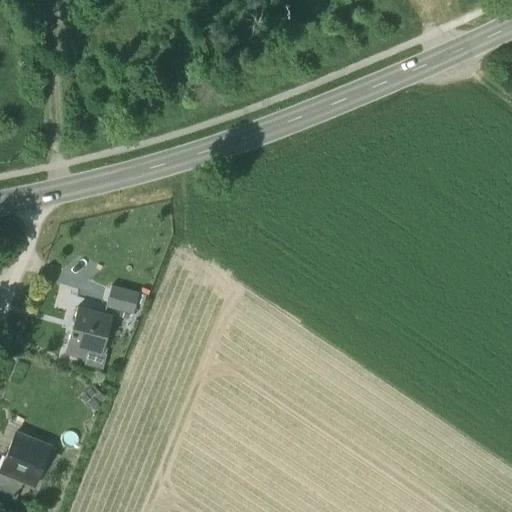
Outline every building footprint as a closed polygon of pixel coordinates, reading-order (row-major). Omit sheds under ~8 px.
[(106,307),(133,314),(139,293),(111,286),(106,307)] [(64,353),(83,358),(85,352),(87,344),(100,348),(108,316),(76,308),(64,353)] [(99,352),(100,348),(87,344),(85,352),(98,355),(99,352)] [(106,354),(99,352),(98,355),(85,352),(83,358),(82,363),(102,368),(106,354)] [(104,397),(92,384),(79,397),(91,409),(104,397)] [(21,478),(34,482),(48,445),(16,432),(1,470),(21,478)] [(0,473),(0,505),(8,511),(21,478),(1,470),(0,473)]
